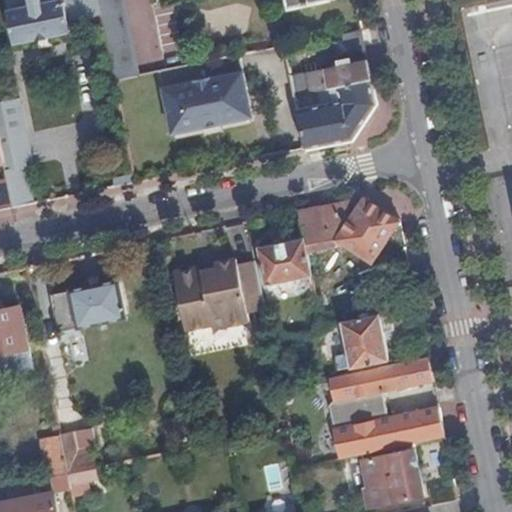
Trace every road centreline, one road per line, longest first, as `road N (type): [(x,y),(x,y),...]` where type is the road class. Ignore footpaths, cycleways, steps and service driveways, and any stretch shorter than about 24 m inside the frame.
road 1 (residential): [(423,156),(0,241)]
road 2 (residential): [(498,511),(423,156)]
road 3 (residential): [(423,156),(391,0)]
